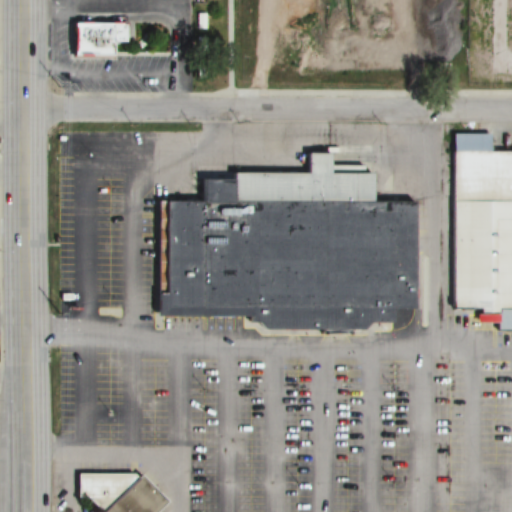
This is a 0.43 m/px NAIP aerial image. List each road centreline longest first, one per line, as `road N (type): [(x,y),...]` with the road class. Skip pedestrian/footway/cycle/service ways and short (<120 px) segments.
road 1 (primary): [(25,0),(28,511)]
road 2 (residential): [(25,109),(511,109)]
